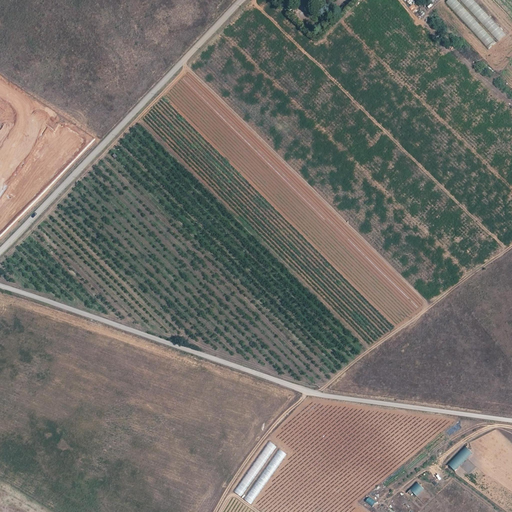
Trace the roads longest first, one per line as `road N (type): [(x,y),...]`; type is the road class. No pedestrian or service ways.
road 1 (unclassified): [(0,285),(301,390),(511,421)]
road 2 (unclassified): [(0,252),(242,0)]
